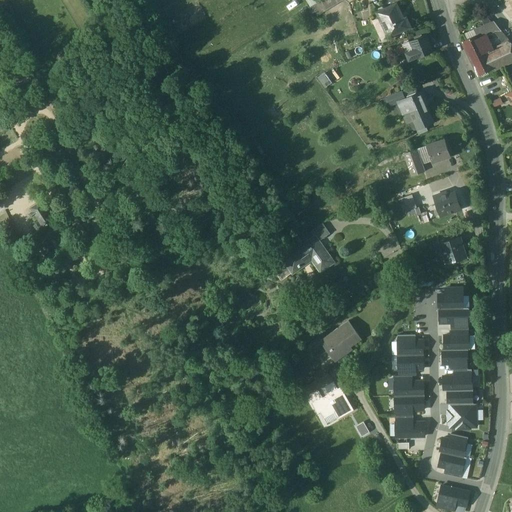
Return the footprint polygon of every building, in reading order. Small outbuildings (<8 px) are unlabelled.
[(342,0),(323,0),(314,6),(319,15),(342,0)] [(396,4),(376,13),(379,18),(372,21),(381,41),(410,27),(406,18),(403,19),(396,4)] [(494,23),(474,31),(477,37),(478,39),(493,33),(498,29),(494,23)] [(508,42),(498,29),(493,33),(503,45),(508,42)] [(425,36),(409,42),(410,47),(412,46),(416,58),(431,53),(425,36)] [(477,37),(462,44),(477,76),(492,69),(493,69),(485,54),(478,39),(477,37)] [(410,47),(409,42),(401,45),(407,61),(416,58),(412,46),(410,47)] [(503,45),(485,54),(493,69),(492,69),(493,73),(511,63),(511,46),(508,42),(503,45)] [(325,72),(317,77),(324,87),(332,82),(325,72)] [(402,92),(387,98),(390,106),(398,102),(405,100),(402,92)] [(405,100),(398,102),(403,115),(410,112),(425,106),(428,105),(423,92),(405,100)] [(495,108),(503,104),(500,98),(492,103),(495,108)] [(425,106),(410,112),(418,130),(433,124),(425,106)] [(444,140),(426,146),(432,163),(450,157),(444,140)] [(415,150),(405,154),(413,176),(423,172),(415,150)] [(455,193),(448,195),(446,192),(433,196),(440,217),(461,210),(455,193)] [(412,195),(399,199),(404,213),(416,208),(412,195)] [(54,219),(42,201),(38,204),(32,207),(43,225),(54,219)] [(312,230),(315,235),(319,240),(330,232),(323,222),(312,230)] [(303,236),(306,241),(315,235),(312,230),(303,236)] [(306,241),(283,258),(293,272),(312,258),(321,270),(334,261),(319,240),(315,235),(306,241)] [(460,237),(439,244),(445,264),(462,259),(459,247),(462,246),(460,237)] [(282,280),(293,272),(283,258),(272,266),(282,280)] [(439,309),(440,309),(463,308),(463,294),(446,294),(438,294),(439,309)] [(468,308),(463,308),(440,309),(440,323),(451,323),(469,322),(468,308)] [(348,320),(337,328),(339,330),(324,340),(337,359),(352,349),(350,346),(361,338),(348,320)] [(444,335),(445,349),(467,349),(469,349),(469,334),(452,335),(444,335)] [(398,340),(399,355),(423,354),(422,340),(416,340),(398,340)] [(468,364),(467,349),(445,349),(443,349),(443,364),(450,364),(468,364)] [(423,369),(423,354),(399,355),(399,369),(416,369),(423,369)] [(328,372),(317,380),(322,387),(334,380),(328,372)] [(443,376),(443,390),(447,390),(472,390),(472,375),(454,376),(443,376)] [(317,380),(308,387),(311,393),(322,387),(317,380)] [(338,388),(334,380),(322,387),(326,395),(338,388)] [(395,381),(395,396),(424,395),(423,381),(412,381),(395,381)] [(334,412),(338,418),(353,409),(347,398),(346,399),(343,395),(345,394),(341,386),(338,388),(326,395),(322,387),(311,393),(310,394),(315,401),(313,402),(318,411),(321,410),(325,417),(334,412)] [(448,404),(450,404),(473,404),(472,390),(447,390),(448,404)] [(424,410),(424,395),(395,396),(395,410),(413,410),(424,410)] [(473,404),(450,404),(450,411),(452,411),(452,415),(448,415),(448,421),(450,421),(450,427),(456,427),(456,428),(470,428),(470,427),(476,426),(476,404),(473,404)] [(356,425),(362,435),(369,431),(363,421),(356,425)] [(396,422),(396,437),(424,436),(424,422),(413,422),(396,422)] [(450,439),(466,443),(468,437),(451,433),(450,439)] [(443,438),(440,452),(442,452),(463,457),(466,443),(450,439),(443,438)] [(462,472),(466,458),(463,457),(442,452),(438,466),(446,468),(462,472)] [(462,472),(446,468),(444,474),(461,478),(462,472)] [(466,507),(469,492),(442,486),(438,500),(455,504),(466,507)] [(455,504),(438,500),(437,506),(454,510),(455,504)]
